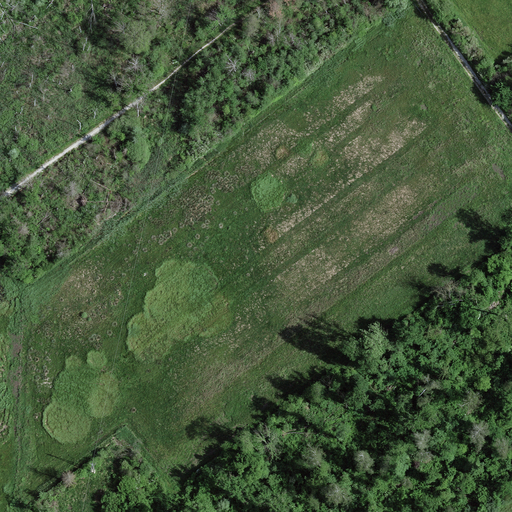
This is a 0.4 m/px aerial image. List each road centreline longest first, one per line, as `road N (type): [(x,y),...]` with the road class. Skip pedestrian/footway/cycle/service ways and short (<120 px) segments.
road 1 (track): [(0,200),(266,0)]
road 2 (track): [(511,133),(415,0)]
